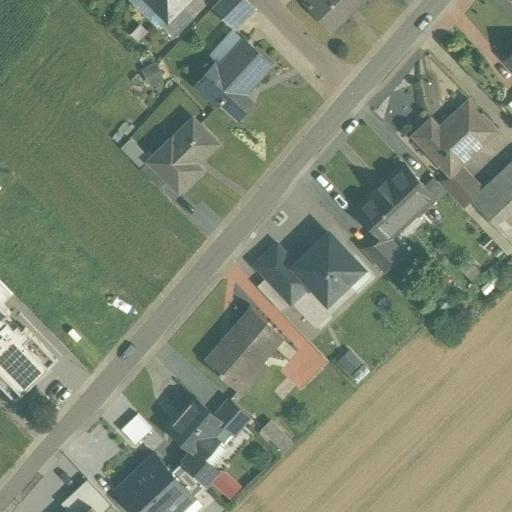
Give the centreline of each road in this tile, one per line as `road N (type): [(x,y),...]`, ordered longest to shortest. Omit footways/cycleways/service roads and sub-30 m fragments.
road 1 (residential): [(0,510),(356,93)]
road 2 (residential): [(264,0),(356,93)]
road 3 (residential): [(356,93),(437,0)]
